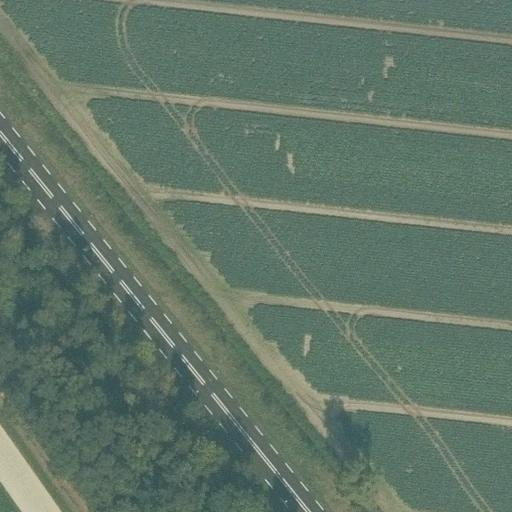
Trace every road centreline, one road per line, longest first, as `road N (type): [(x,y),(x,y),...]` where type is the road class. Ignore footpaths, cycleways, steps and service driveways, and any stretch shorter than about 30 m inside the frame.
road 1 (primary): [(306,511),(0,134)]
road 2 (track): [(83,511),(0,397)]
